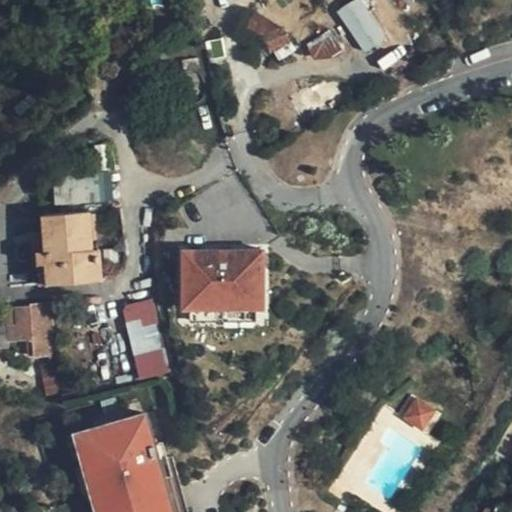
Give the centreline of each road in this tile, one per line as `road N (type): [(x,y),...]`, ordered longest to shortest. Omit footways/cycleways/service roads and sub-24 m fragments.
road 1 (residential): [(283,511),(275,448),(299,406),(368,328),(381,298),(385,248),(348,159),(360,131),(380,113),(511,66)]
road 2 (residential): [(0,209),(35,163),(92,119),(120,121)]
